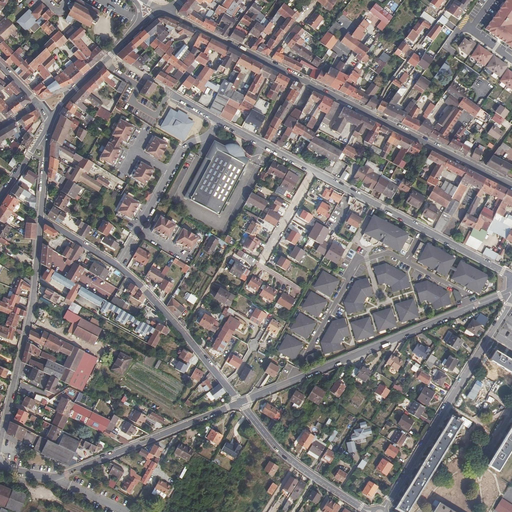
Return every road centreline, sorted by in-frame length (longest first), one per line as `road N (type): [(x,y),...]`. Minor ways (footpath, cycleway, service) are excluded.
road 1 (tertiary): [(166,11),(511,186)]
road 2 (residential): [(241,402),(511,291)]
road 3 (residential): [(0,467),(55,477),(239,403)]
road 4 (residential): [(511,300),(380,511)]
road 5 (residential): [(39,217),(32,294),(0,438)]
road 6 (residential): [(511,276),(315,170)]
road 7 (residential): [(117,265),(239,403)]
road 8 (residential): [(117,265),(184,147),(208,135),(216,119)]
road 9 (residential): [(241,402),(280,451),(367,511)]
road 10 (residential): [(315,170),(260,266),(297,288)]
road 11 (residential): [(104,61),(139,86),(128,103),(154,118),(169,90)]
